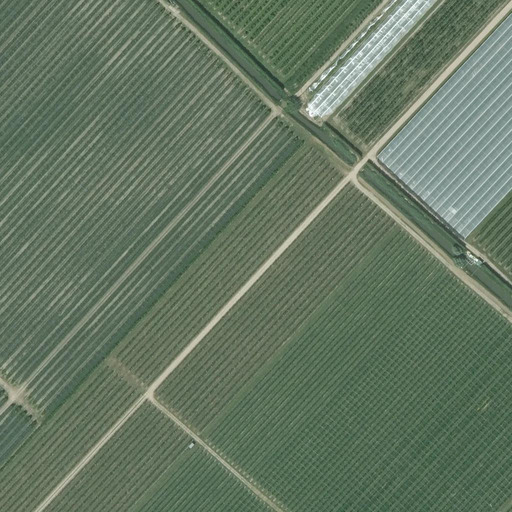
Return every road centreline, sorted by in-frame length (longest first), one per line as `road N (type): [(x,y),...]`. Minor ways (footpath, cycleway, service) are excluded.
road 1 (track): [(41,511),(511,3)]
road 2 (track): [(0,416),(386,0)]
road 3 (track): [(350,176),(511,321)]
road 4 (track): [(511,284),(367,157)]
